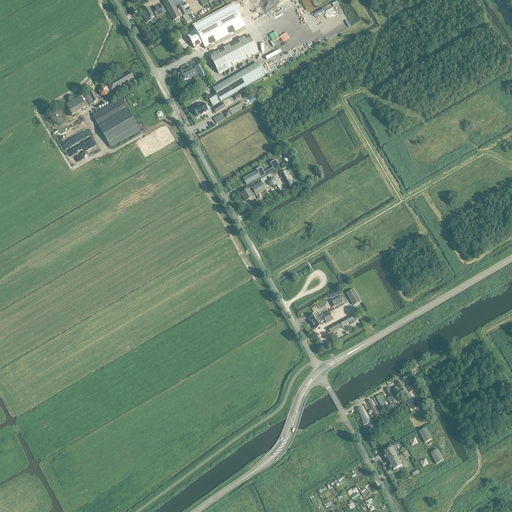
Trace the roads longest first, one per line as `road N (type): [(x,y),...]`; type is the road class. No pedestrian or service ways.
road 1 (unclassified): [(319,371),(115,0)]
road 2 (track): [(100,0),(111,27),(90,80),(35,111),(72,169),(108,150)]
road 3 (tertiary): [(319,371),(511,258)]
road 4 (tertiary): [(196,511),(277,452),(319,371)]
road 5 (unknown): [(449,511),(480,468),(462,385),(488,346)]
road 6 (track): [(257,282),(167,121)]
road 7 (unclassified): [(397,511),(319,371)]
road 8 (track): [(108,98),(88,112),(108,150),(178,114)]
